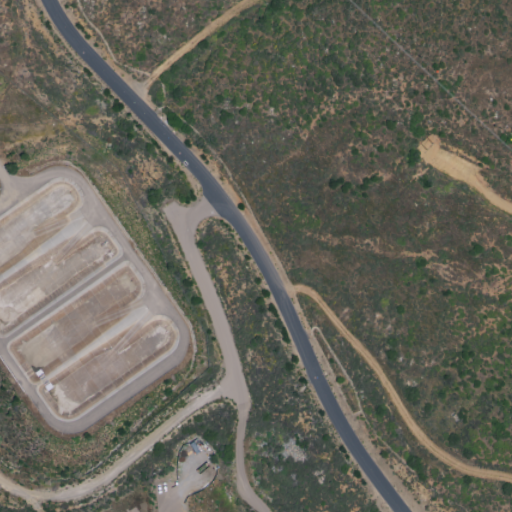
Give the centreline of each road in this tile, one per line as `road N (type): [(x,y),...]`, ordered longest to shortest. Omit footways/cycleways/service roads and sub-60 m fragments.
road 1 (track): [(276,288),(313,291),(427,448),(472,478),(511,480),(439,149)]
road 2 (residential): [(403,511),(345,434),(226,202),(122,93)]
road 3 (track): [(122,93),(222,7),(250,0)]
road 4 (residential): [(122,93),(74,50),(49,0)]
